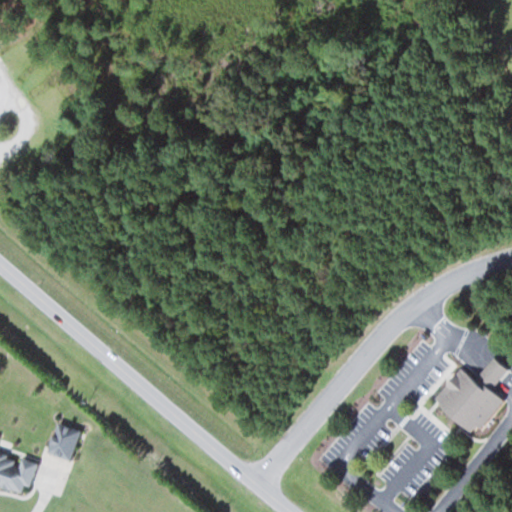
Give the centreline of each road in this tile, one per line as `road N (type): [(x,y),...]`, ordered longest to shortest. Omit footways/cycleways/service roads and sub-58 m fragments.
road 1 (primary): [(296,511),(0,261)]
road 2 (residential): [(258,482),(406,312),(451,278),(511,257)]
